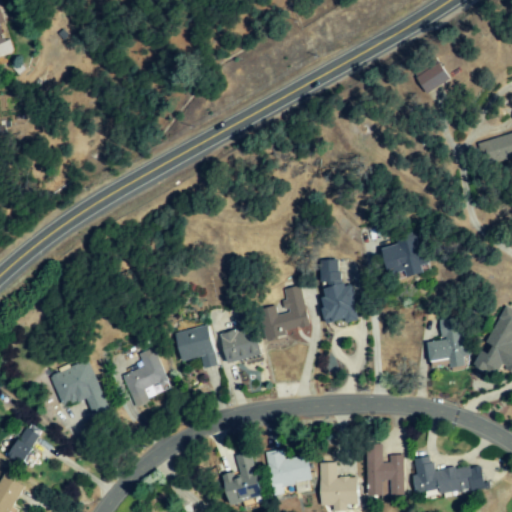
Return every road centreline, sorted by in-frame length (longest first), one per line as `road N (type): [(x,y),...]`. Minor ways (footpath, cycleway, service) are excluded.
road 1 (tertiary): [(0,284),(75,223),(389,43),(446,0)]
road 2 (residential): [(102,511),(121,485),(183,439),(265,413),(392,406),(463,421),(511,444)]
